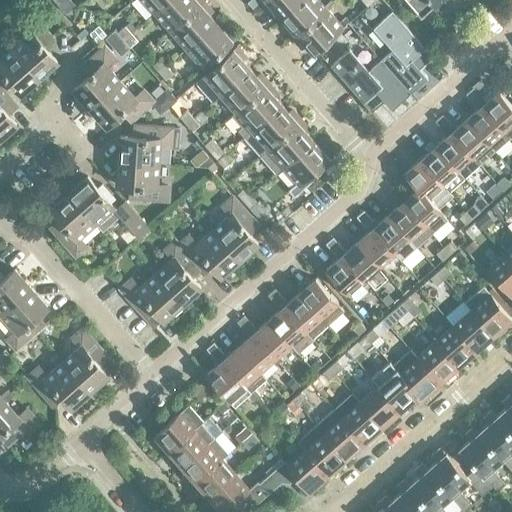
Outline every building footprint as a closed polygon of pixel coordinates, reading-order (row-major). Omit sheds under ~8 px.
[(144,0),(155,12),(167,0),(144,0)] [(167,0),(155,12),(170,30),(204,0),(167,0)] [(204,0),(170,30),(186,48),(216,21),(207,11),(211,8),(204,0)] [(272,6),(281,16),(299,0),(262,0),(261,1),(268,9),(272,6)] [(286,29),(293,37),(327,7),(320,0),(299,0),(281,16),(290,26),(286,29)] [(406,0),(421,17),(439,0),(444,0),(454,11),(466,0),(406,0)] [(327,7),(293,37),(300,45),(304,42),(313,53),(344,26),(327,7)] [(392,48),(380,59),(410,93),(428,77),(412,59),(425,48),(392,10),(373,27),(392,48)] [(30,31),(12,47),(39,77),(58,60),(43,44),(52,36),(32,14),(22,22),(30,31)] [(131,21),(118,31),(124,38),(131,32),(136,27),(131,21)] [(216,21),(186,48),(203,67),(237,37),(229,28),(225,31),(216,21)] [(131,32),(124,38),(131,46),(138,40),(131,32)] [(74,88),(90,107),(120,80),(105,62),(114,54),(105,45),(83,65),(90,74),(74,88)] [(213,100),(220,93),(250,67),(241,57),(245,53),(237,45),(196,81),(213,100)] [(0,81),(6,76),(21,93),(39,77),(12,47),(0,57),(0,81)] [(410,93),(380,59),(368,69),(349,48),(330,64),(371,111),(380,104),(372,95),(376,91),(392,109),(410,93)] [(160,71),(167,65),(160,58),(153,64),(160,71)] [(167,65),(160,71),(166,79),(173,73),(167,65)] [(220,93),(236,111),(270,82),(263,74),(259,77),(250,67),(220,93)] [(120,80),(90,107),(107,125),(123,110),(131,119),(150,102),(160,113),(177,99),(166,87),(153,99),(145,89),(136,97),(120,80)] [(238,129),(244,136),(282,103),(273,93),(276,90),(270,82),(236,111),(232,114),(242,125),(238,129)] [(0,137),(17,123),(7,112),(17,104),(0,85),(0,137)] [(466,93),(470,98),(478,91),(473,86),(466,93)] [(511,105),(498,90),(482,104),(511,138),(511,105)] [(478,91),(470,98),(475,103),(482,96),(478,91)] [(244,136),(260,154),(301,118),(294,110),(291,113),(282,103),(244,136)] [(511,138),(482,104),(467,118),(496,150),(511,137),(511,139),(511,138)] [(187,123),(194,117),(188,110),(180,116),(187,123)] [(435,120),(440,125),(447,118),(442,114),(435,120)] [(194,117),(187,123),(193,130),(200,124),(194,117)] [(276,172),(283,165),(313,139),(304,129),(308,126),(301,118),(260,154),(276,172)] [(447,118),(440,125),(444,130),(451,123),(447,118)] [(467,118),(452,131),(480,164),(496,150),(467,118)] [(120,135),(119,159),(158,162),(160,139),(172,139),(173,126),(135,124),(134,136),(120,135)] [(452,131),(436,145),(465,177),(480,164),(452,131)] [(212,138),(205,144),(218,159),(225,153),(212,138)] [(317,169),(334,155),(326,146),(322,149),(313,139),(283,165),(297,181),(278,199),(290,213),(327,180),(317,169)] [(436,145),(421,158),(444,184),(447,182),(452,188),(465,177),(436,145)] [(225,153),(218,159),(225,166),(231,160),(225,153)] [(208,166),(214,161),(209,155),(208,156),(198,165),(199,166),(208,166)] [(405,172),(418,187),(419,187),(429,198),(430,197),(444,184),(421,158),(405,172)] [(158,162),(119,159),(117,184),(131,185),(130,197),(168,199),(169,186),(157,185),(158,162)] [(214,161),(208,166),(212,171),(217,166),(218,166),(214,161)] [(88,175),(69,192),(95,222),(114,206),(88,175)] [(244,200),(251,194),(244,186),(237,193),(244,200)] [(418,187),(403,200),(432,233),(448,219),(430,197),(429,198),(419,187),(418,187)] [(95,222),(69,192),(51,208),(60,218),(51,226),(76,255),(86,246),(78,237),(95,222)] [(251,194),(244,200),(260,219),(270,211),(259,199),(257,201),(251,194)] [(231,213),(213,229),(240,258),(258,242),(249,232),(258,224),(233,195),(223,204),(231,213)] [(403,200),(388,214),(417,246),(432,233),(403,200)] [(116,209),(139,235),(149,227),(126,201),(116,209)] [(473,203),(466,209),(473,217),(480,211),(473,203)] [(357,215),(361,220),(368,214),(364,209),(357,215)] [(473,217),(466,209),(458,216),(465,224),(473,217)] [(368,214),(361,220),(366,225),(373,219),(368,214)] [(373,227),(399,257),(401,260),(417,246),(388,214),(373,227)] [(373,227),(358,240),(381,267),(393,256),(395,260),(399,257),(373,227)] [(176,239),(175,239),(204,272),(212,264),(221,275),(240,258),(213,229),(196,244),(188,235),(179,243),(176,239)] [(326,243),(330,248),(338,241),(333,236),(326,243)] [(174,257),(156,272),(182,302),(201,286),(192,275),(200,268),(203,272),(204,272),(175,239),(166,248),(174,257)] [(358,240),(342,254),(368,284),(372,281),(369,277),(381,267),(358,240)] [(451,240),(444,246),(450,253),(457,247),(451,240)] [(338,241),(330,248),(335,252),(342,246),(338,241)] [(450,253),(444,246),(436,252),(442,259),(450,253)] [(505,247),(502,250),(511,261),(511,246),(508,250),(505,247)] [(511,261),(502,250),(498,253),(501,256),(488,268),(511,294),(511,293),(511,261)] [(368,284),(342,254),(326,268),(349,295),(362,283),(365,287),(368,284)] [(445,264),(437,270),(444,278),(451,271),(445,264)] [(0,311),(1,313),(31,287),(15,268),(0,281),(0,311)] [(444,278),(437,270),(430,277),(436,284),(444,278)] [(182,302),(156,272),(138,288),(130,279),(121,287),(146,316),(155,308),(164,319),(182,302)] [(316,277),(299,292),(328,324),(344,310),(339,304),(316,277)] [(465,301),(471,309),(493,334),(511,317),(483,285),(465,301)] [(31,287),(1,313),(17,331),(8,339),(16,348),(45,323),(37,314),(48,305),(31,287)] [(268,294),(272,299),(279,292),(275,287),(268,294)] [(279,292),(272,299),(277,304),(284,297),(279,292)] [(299,292),(284,305),(314,339),(313,337),(328,324),(299,292)] [(409,296),(401,302),(408,310),(415,303),(409,296)] [(401,302),(383,318),(390,325),(408,310),(401,302)] [(284,305),(269,319),(292,345),(298,352),(314,339),(284,305)] [(471,309),(453,325),(475,350),(493,334),(471,309)] [(237,321),(242,326),(249,319),(244,314),(237,321)] [(249,319),(242,326),(246,331),(253,324),(249,319)] [(269,319),(253,332),(279,362),(283,359),(280,355),(292,345),(269,319)] [(352,327),(358,333),(365,327),(359,320),(352,327)] [(453,325),(435,341),(457,366),(475,350),(453,325)] [(81,345),(63,360),(90,390),(108,374),(99,364),(108,356),(83,327),(73,336),(81,345)] [(373,327),(365,334),(372,341),(379,335),(373,327)] [(253,332),(238,346),(261,372),(273,361),(276,365),(279,362),(253,332)] [(372,341),(365,334),(358,340),(365,347),(372,341)] [(207,347),(211,352),(218,346),(214,341),(207,347)] [(435,341),(417,356),(439,382),(457,366),(435,341)] [(218,346),(211,352),(215,357),(223,351),(218,346)] [(238,346),(223,359),(257,398),(260,395),(255,388),(267,378),(261,372),(238,346)] [(393,365),(396,369),(421,398),(439,382),(417,356),(411,349),(393,365)] [(257,398),(223,359),(207,373),(235,406),(248,394),(253,401),(257,398)] [(336,359),(329,365),(336,373),(343,366),(336,359)] [(90,390),(63,360),(46,376),(38,367),(28,375),(53,404),(62,396),(71,407),(90,390)] [(336,373),(329,365),(322,372),(328,379),(336,373)] [(396,369),(378,384),(400,410),(417,395),(420,398),(421,398),(396,369)] [(294,390),(300,384),(292,376),(286,381),(294,390)] [(192,390),(199,398),(212,387),(205,379),(192,390)] [(378,384),(360,400),(382,425),(400,410),(378,384)] [(293,397),(300,405),(307,398),(300,391),(293,397)] [(335,408),(342,416),(364,441),(382,425),(360,400),(353,392),(335,408)] [(506,406),(496,415),(511,433),(511,396),(509,394),(505,397),(507,399),(503,402),(506,406)] [(293,397),(286,403),(291,410),(292,411),(300,405),(293,397)] [(3,399),(0,401),(0,434),(0,435),(8,444),(37,418),(28,409),(19,417),(3,399)] [(274,408),(282,418),(291,410),(283,400),(274,408)] [(218,409),(222,414),(230,408),(225,402),(218,409)] [(166,447),(169,450),(201,422),(204,420),(189,403),(181,411),(155,434),(160,440),(155,444),(159,449),(163,449),(166,447)] [(489,422),(478,431),(502,458),(511,469),(511,454),(510,451),(511,449),(511,433),(496,415),(491,409),(487,413),(489,415),(485,418),(489,422)] [(342,416),(324,432),(346,457),(364,441),(342,416)] [(178,460),(182,465),(214,437),(201,422),(169,450),(172,453),(169,456),(169,460),(173,465),(178,460)] [(236,434),(241,440),(252,432),(246,425),(236,434)] [(476,466),(467,475),(469,479),(482,495),(493,485),(497,490),(505,483),(492,467),(502,458),(478,431),(473,425),(469,429),(471,430),(467,434),(470,438),(459,448),(476,466)] [(324,432),(306,448),(328,473),(346,457),(324,432)] [(193,477),(196,481),(228,453),(214,437),(182,465),(187,470),(182,474),(186,479),(190,480),(193,477)] [(438,459),(428,468),(451,495),(464,510),(472,503),(459,488),(469,479),(467,475),(446,451),(446,452),(441,446),(437,450),(438,451),(434,455),(438,459)] [(285,460),(266,476),(275,487),(282,481),(290,482),(297,476),(309,490),(328,473),(306,448),(288,464),(285,460)] [(205,491),(209,496),(236,473),(225,461),(232,455),(229,452),(228,453),(196,481),(199,484),(196,487),(196,490),(200,495),(205,491)] [(402,490),(392,499),(402,511),(431,511),(433,511),(447,511),(441,504),(451,495),(428,468),(423,462),(419,466),(420,467),(416,470),(420,475),(410,483),(405,478),(401,481),(402,483),(398,486),(402,490)] [(236,473),(209,496),(223,511),(244,494),(249,501),(258,502),(275,487),(266,476),(260,482),(258,480),(249,488),(236,473)] [(402,511),(392,499),(387,494),(383,497),(384,499),(380,502),(384,506),(377,511),(402,511)]
